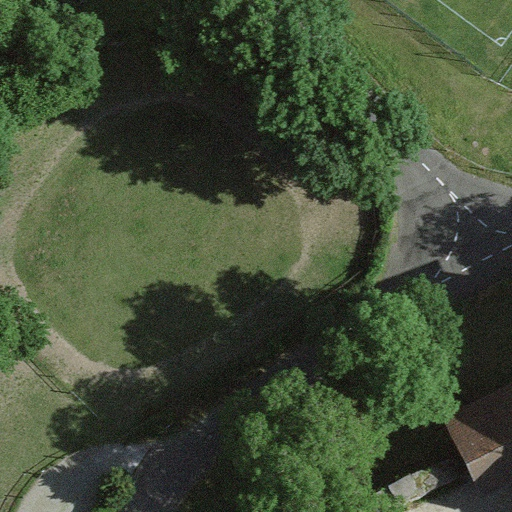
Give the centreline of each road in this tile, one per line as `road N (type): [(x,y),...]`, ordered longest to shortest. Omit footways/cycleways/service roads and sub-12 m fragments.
road 1 (residential): [(146,511),(181,457),(489,237)]
road 2 (residential): [(489,237),(259,0)]
